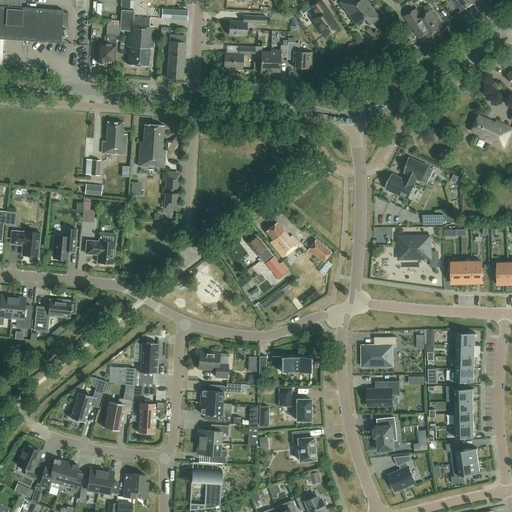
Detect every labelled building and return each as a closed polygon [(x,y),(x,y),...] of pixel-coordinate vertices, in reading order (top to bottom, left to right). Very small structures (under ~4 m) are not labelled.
[(0,0),(0,38),(61,43),(62,25),(67,25),(68,12),(63,12),(63,10),(20,7),(20,0),(0,0)] [(121,0),(120,14),(133,15),(134,0),(133,0),(121,0)] [(324,37),(338,27),(329,14),(330,14),(320,0),(311,7),(318,17),(312,20),(324,37)] [(369,25),(379,18),(365,0),(359,0),(356,3),(353,0),(343,0),(340,2),(356,25),(364,18),(369,25)] [(455,0),(462,10),(477,0),(476,0),(455,0)] [(96,3),(95,19),(105,19),(106,3),(96,3)] [(188,10),(163,9),(162,18),(170,18),(170,19),(187,20),(188,10)] [(298,19),(305,14),(302,9),(297,12),(298,13),(295,15),(298,19)] [(420,39),(426,34),(429,38),(443,28),(431,10),(421,18),(415,10),(404,17),(413,29),(420,39)] [(129,16),(128,24),(127,46),(129,46),(128,64),(148,66),(150,43),(153,43),(154,26),(150,25),(150,17),(129,16)] [(267,17),(257,16),(243,16),(243,22),(229,21),(229,35),(246,36),(247,23),(266,24),(267,17)] [(291,17),(291,26),(296,26),(299,24),(294,16),(291,17)] [(115,62),(117,35),(119,35),(120,26),(107,26),(107,33),(106,43),(98,43),(96,62),(98,62),(99,64),(103,64),(104,63),(106,63),(106,62),(115,62)] [(186,68),(186,60),(184,60),(186,36),(170,34),(167,78),(183,79),(183,67),(186,68)] [(287,46),(286,58),(286,59),(294,60),(294,61),(296,61),(296,68),(311,69),(312,52),(300,51),(300,43),(296,43),(296,39),(288,39),(287,46)] [(286,58),(287,46),(281,45),(280,50),(271,49),(271,52),(270,72),(280,73),(280,57),(286,58)] [(224,61),(223,68),(242,70),(243,55),(255,56),(255,48),(255,47),(239,46),(238,53),(222,52),(222,60),(224,61)] [(255,48),(255,56),(255,59),(261,59),(260,74),(270,75),(270,72),(271,52),(262,52),(262,46),(255,46),(255,47),(255,48)] [(503,148),(511,130),(511,128),(497,121),(496,123),(479,115),(472,131),(480,135),(479,136),(503,148)] [(124,155),(126,134),(122,134),(123,123),(107,121),(105,141),(102,141),(101,153),(124,155)] [(164,167),(166,150),(162,150),(164,125),(145,124),(144,142),(140,141),(139,166),(158,167),(164,167)] [(101,160),(86,159),(85,175),(100,175),(101,160)] [(417,179),(427,184),(434,169),(412,159),(405,173),(406,174),(403,179),(393,174),(386,189),(408,199),(415,184),(414,184),(417,179)] [(166,171),(165,188),(171,188),(170,193),(164,192),(163,209),(178,210),(179,193),(173,193),(173,189),(179,189),(180,172),(166,171)] [(136,195),(145,195),(144,181),(135,181),(136,195)] [(102,185),(86,184),(85,194),(101,195),(102,185)] [(124,201),(116,200),(115,209),(123,210),(124,201)] [(84,201),(82,221),(94,222),(95,210),(90,210),(91,201),(84,201)] [(443,214),(423,215),(423,225),(443,225),(443,214)] [(283,257),(299,244),(292,236),(289,238),(277,222),(266,231),(273,240),(271,242),(283,257)] [(69,250),(75,251),(77,229),(65,228),(64,236),(55,235),(53,258),(68,259),(69,250)] [(38,256),(40,233),(25,231),(25,232),(12,231),(11,244),(23,245),(22,255),(38,256)] [(264,262),(272,255),(257,236),(248,243),(264,262)] [(438,266),(438,252),(431,252),(430,236),(398,236),(399,256),(432,256),(432,266),(438,266)] [(307,250),(324,262),(332,251),(316,239),(307,250)] [(113,264),(115,242),(100,241),(99,242),(87,240),(86,253),(98,255),(97,262),(113,264)] [(265,263),(278,279),(290,270),(283,261),(279,263),(274,256),(265,263)] [(463,282),(473,282),(472,261),(462,262),(463,282)] [(472,261),(473,282),(483,282),(482,261),(472,261)] [(452,283),(463,282),(462,262),(452,262),(452,283)] [(508,283),(508,263),(498,263),(498,284),(508,283)] [(389,284),(398,286),(399,281),(407,283),(408,275),(397,274),(397,278),(390,277),(389,284)] [(286,286),(289,292),(296,288),(293,283),(286,286)] [(11,318),(13,298),(8,297),(8,296),(1,295),(0,307),(0,324),(3,325),(4,317),(11,318)] [(13,298),(11,318),(18,319),(17,327),(29,328),(31,310),(24,309),(25,297),(19,297),(19,298),(13,298)] [(35,319),(35,329),(41,329),(48,330),(49,316),(70,318),(70,314),(76,314),(77,302),(70,302),(70,300),(64,300),(63,301),(50,300),(49,309),(43,308),(44,307),(37,307),(35,319)] [(475,345),(475,334),(476,334),(476,333),(457,332),(457,344),(457,345),(475,345)] [(362,345),(362,366),(393,366),(393,345),(397,345),(397,337),(374,337),(374,345),(368,345),(367,345),(362,345)] [(157,358),(158,343),(142,342),(140,372),(156,373),(157,367),(158,367),(158,358),(157,358)] [(456,357),(475,357),(475,345),(457,345),(457,344),(452,344),(451,357),(456,357)] [(227,377),(228,365),(221,364),(219,362),(220,354),(200,352),(199,368),(216,370),(215,377),(227,377)] [(281,357),(281,372),(311,372),(311,357),(281,357)] [(456,357),(456,369),(474,370),(475,357),(456,357)] [(134,385),(136,368),(117,367),(115,384),(134,385)] [(474,381),(474,370),(456,369),(455,381),(475,382),(475,381),(474,381)] [(249,374),(248,384),(256,384),(257,375),(249,374)] [(96,386),(94,392),(93,396),(78,392),(70,418),(76,419),(75,421),(79,422),(79,421),(85,422),(90,405),(98,407),(103,392),(104,392),(108,382),(98,379),(96,386)] [(376,389),(368,389),(368,406),(393,406),(393,395),(400,395),(400,381),(376,382),(376,389)] [(242,384),(227,383),(227,385),(230,389),(236,389),(236,392),(241,392),(242,384)] [(200,402),(223,403),(223,391),(227,388),(224,385),(210,384),(210,390),(203,390),(202,392),(201,392),(200,402)] [(142,386),(142,394),(156,394),(157,387),(142,386)] [(297,406),(297,420),(311,420),(311,399),(297,399),(297,400),(292,400),(292,388),(279,388),(279,406),(292,406),(297,406)] [(474,389),(474,388),(455,389),(455,401),(473,401),(473,389),(474,389)] [(118,403),(109,401),(104,428),(119,431),(123,413),(130,414),(132,400),(119,398),(118,403)] [(455,413),(473,413),(473,401),(455,401),(455,413)] [(154,433),(156,403),(140,402),(139,412),(137,412),(137,423),(139,423),(138,432),(144,433),(144,434),(148,435),(148,433),(154,433)] [(223,403),(200,402),(200,411),(201,412),(201,413),(208,414),(208,420),(230,421),(231,411),(222,410),(223,403)] [(456,426),(474,425),(473,413),(455,413),(456,426)] [(251,414),(250,423),(259,424),(260,415),(251,414)] [(374,429),(375,437),(377,436),(379,451),(394,449),(393,440),(397,440),(395,417),(378,419),(378,426),(376,427),(377,428),(374,429)] [(199,442),(221,443),(221,436),(228,437),(229,426),(211,424),(211,430),(199,430),(198,435),(200,435),(199,442)] [(474,436),(474,425),(456,426),(456,438),(475,437),(475,436),(474,436)] [(249,426),(248,445),(256,445),(257,426),(249,426)] [(300,461),(316,459),(314,437),(305,438),(304,431),(292,432),(293,444),(298,443),(300,461)] [(259,437),(260,449),(268,448),(267,437),(259,437)] [(226,464),(227,456),(227,450),(220,450),(221,443),(199,442),(199,448),(198,448),(197,454),(209,455),(209,462),(226,464)] [(460,450),(459,442),(446,444),(447,452),(451,452),(453,464),(478,460),(477,449),(477,448),(460,450)] [(36,465),(41,452),(26,445),(17,465),(27,469),(25,475),(36,480),(41,467),(36,465)] [(395,491),(416,482),(409,466),(407,462),(412,460),(410,455),(394,457),(398,466),(399,465),(401,469),(388,475),(395,491)] [(48,485),(59,489),(67,462),(55,458),(52,469),(46,467),(41,485),(47,487),(48,485)] [(481,472),(480,472),(478,460),(453,464),(455,476),(452,476),(452,483),(464,482),(464,475),(481,473),(481,472)] [(67,462),(59,489),(60,486),(71,489),(70,492),(76,494),(81,477),(75,476),(78,465),(67,462)] [(99,491),(102,471),(96,470),(96,468),(90,467),(88,479),(83,478),(79,499),(85,500),(86,494),(92,495),(93,490),(99,491)] [(222,470),(192,468),(191,483),(194,483),(194,484),(205,485),(204,504),(190,503),(189,510),(212,508),(220,505),(222,470)] [(102,471),(99,491),(104,492),(103,497),(111,498),(112,493),(110,492),(114,472),(108,471),(108,472),(102,471)] [(310,473),(312,484),(320,482),(317,471),(310,473)] [(147,499),(148,482),(145,482),(145,475),(125,473),(124,497),(147,499)] [(275,494),(282,491),(280,485),(272,488),(275,494)] [(29,497),(33,490),(27,487),(23,495),(29,497)] [(40,497),(32,494),(30,500),(38,503),(40,497)] [(303,495),(296,498),(302,511),(308,508),(309,511),(323,511),(326,510),(321,499),(318,500),(316,496),(306,501),(303,495)] [(20,496),(16,506),(21,508),(25,498),(20,496)] [(297,511),(292,500),(282,504),(285,510),(280,511),(297,511)] [(115,511),(116,506),(117,506),(117,503),(109,502),(107,511),(115,511)] [(116,511),(131,511),(133,503),(117,502),(116,511)]
